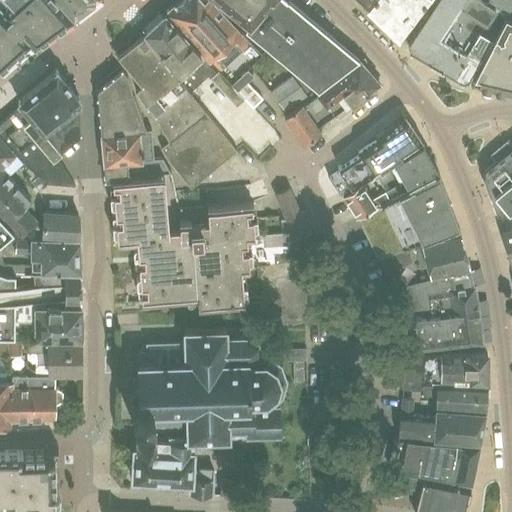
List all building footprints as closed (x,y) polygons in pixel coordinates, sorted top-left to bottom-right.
[(0,0),(0,64),(29,38),(34,43),(71,15),(57,0),(0,0)] [(60,0),(73,14),(91,0),(60,0)] [(210,0),(172,0),(172,1),(173,2),(164,10),(207,57),(208,56),(228,79),(260,50),(239,27),(236,29),(210,0)] [(244,27),(317,88),(358,57),(289,0),(220,0),(248,23),(244,27)] [(373,0),(367,8),(398,38),(426,0),(373,0)] [(490,35),(491,35),(511,0),(435,0),(408,41),(409,47),(462,78),(468,77),(478,58),(477,57),(490,35)] [(511,90),(511,0),(504,15),(470,80),(511,90)] [(234,104),(241,97),(163,11),(143,30),(183,82),(199,66),(234,104)] [(188,186),(235,149),(140,31),(115,51),(138,82),(133,86),(167,139),(159,145),(164,154),(188,186)] [(358,57),(317,88),(299,102),(283,116),(303,144),(321,130),(319,128),(379,81),(358,57)] [(112,178),(156,173),(156,172),(170,170),(160,155),(152,156),(149,127),(144,127),(125,71),(121,66),(96,87),(104,177),(112,176),(112,178)] [(0,212),(17,230),(13,233),(0,244),(0,256),(2,262),(22,262),(22,269),(43,270),(79,271),(80,249),(79,249),(78,210),(80,210),(80,190),(80,188),(79,188),(78,169),(80,169),(80,167),(78,167),(77,146),(77,142),(79,142),(79,140),(77,140),(77,130),(79,130),(79,128),(77,128),(77,102),(77,95),(55,68),(17,100),(0,114),(0,212)] [(232,87),(241,97),(250,107),(260,98),(242,78),(232,87)] [(338,167),(327,175),(339,193),(421,140),(409,122),(404,115),(397,120),(375,134),(376,135),(368,140),(369,142),(370,144),(359,152),(337,166),(338,167)] [(502,213),(511,204),(511,147),(508,143),(500,150),(504,155),(485,171),(484,177),(496,211),(502,213)] [(405,180),(385,190),(390,200),(389,197),(438,171),(423,144),(395,162),(405,180)] [(140,284),(141,299),(197,295),(197,305),(244,302),(243,295),(246,295),(246,283),(242,283),(241,268),(248,267),(247,261),(251,258),(250,250),(247,250),(245,235),(254,234),(254,228),(257,226),(256,216),(253,217),(251,201),(206,204),(205,187),(175,190),(170,170),(156,172),(156,173),(112,178),(113,193),(109,193),(110,203),(114,205),(115,223),(112,223),(113,232),(116,234),(117,240),(136,238),(137,243),(133,246),(134,256),(138,256),(139,272),(136,275),(137,284),(140,284)] [(377,206),(357,216),(357,217),(366,234),(377,257),(379,257),(459,227),(438,172),(396,196),(396,197),(390,200),(377,206)] [(362,183),(343,196),(357,216),(377,206),(390,200),(385,190),(371,197),(362,183)] [(295,237),(308,231),(287,185),(274,191),(295,237)] [(511,217),(498,221),(511,266),(511,217)] [(0,338),(14,338),(15,274),(5,274),(0,271),(0,244),(13,233),(0,218),(0,338)] [(430,276),(470,266),(462,235),(422,245),(423,247),(415,249),(420,269),(428,267),(430,276)] [(403,248),(379,257),(385,272),(409,263),(403,248)] [(0,271),(5,274),(15,274),(22,274),(22,269),(22,262),(2,262),(0,256),(0,271)] [(406,350),(483,342),(475,284),(472,270),(392,288),(395,299),(398,321),(403,320),(406,350)] [(33,339),(80,339),(80,307),(34,307),(33,339)] [(193,439),(280,435),(279,404),(276,400),(280,396),(281,397),(283,395),(281,394),(285,381),(287,381),(287,379),(285,379),(281,367),(282,364),(279,362),(278,365),(268,356),(268,354),(266,354),(266,356),(258,356),(258,343),(245,335),(245,333),(242,333),(242,334),(236,334),(236,328),(183,329),(184,341),(169,341),(169,338),(165,338),(165,341),(150,342),(150,340),(146,340),(146,343),(144,343),(142,342),(136,351),(138,353),(138,360),(135,360),(136,376),(134,377),(134,375),(132,375),(133,396),(134,396),(136,396),(136,403),(131,403),(132,428),(138,427),(138,447),(132,448),(132,465),(129,466),(129,472),(132,475),(132,479),(189,482),(188,494),(211,495),(212,470),(191,469),(193,439)] [(6,352),(24,352),(24,341),(6,341),(6,352)] [(48,371),(80,371),(80,341),(26,341),(26,352),(48,352),(48,371)] [(488,381),(488,353),(442,353),(427,354),(403,358),(404,378),(424,379),(438,379),(452,380),(488,381)] [(55,402),(61,399),(61,391),(55,387),(54,387),(54,377),(11,376),(10,381),(0,380),(0,426),(10,427),(10,420),(53,417),(53,402),(55,402)] [(403,388),(423,389),(424,379),(404,378),(403,388)] [(438,379),(437,390),(436,408),(486,412),(488,381),(452,380),(438,379)] [(435,392),(418,392),(418,409),(434,409),(435,392)] [(401,397),(400,412),(412,413),(413,398),(401,397)] [(486,412),(436,408),(435,416),(401,413),(398,435),(480,442),(486,412)] [(472,482),(479,443),(395,436),(389,466),(472,482)] [(23,450),(23,449),(0,449),(0,511),(61,511),(62,507),(60,507),(60,505),(56,505),(56,491),(59,491),(58,489),(56,489),(55,455),(53,455),(48,451),(48,449),(23,450)] [(406,473),(406,472),(392,469),(387,493),(402,496),(403,487),(406,473)] [(403,487),(420,491),(415,511),(464,511),(471,486),(406,473),(403,487)] [(219,477),(219,493),(235,493),(235,478),(219,477)]
